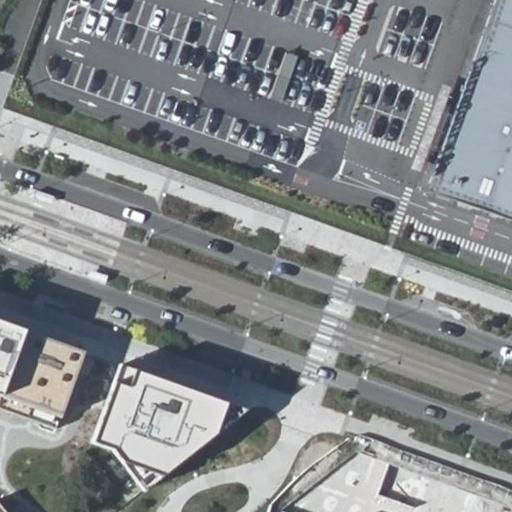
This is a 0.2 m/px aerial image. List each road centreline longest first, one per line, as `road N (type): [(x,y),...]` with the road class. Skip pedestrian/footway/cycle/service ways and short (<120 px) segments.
road 1 (primary): [(0,257),(511,443)]
road 2 (primary): [(511,352),(0,168)]
